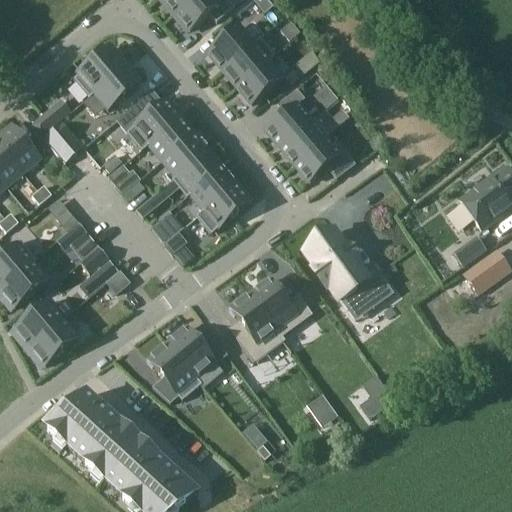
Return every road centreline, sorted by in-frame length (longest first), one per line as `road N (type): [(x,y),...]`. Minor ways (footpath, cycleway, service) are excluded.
road 1 (residential): [(0,112),(81,43),(126,26),(143,32),(265,178),(275,207),(259,235),(0,430)]
road 2 (track): [(375,0),(441,88),(511,126)]
